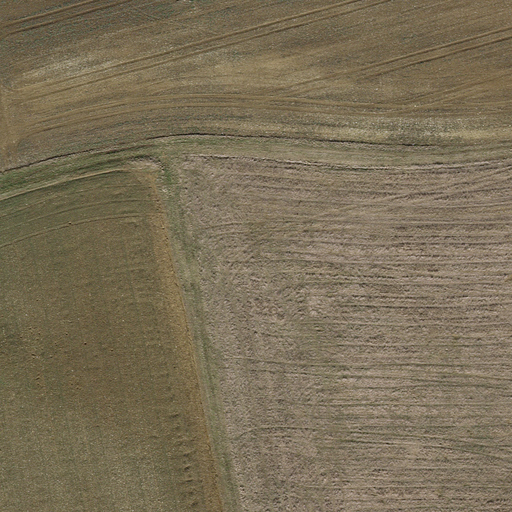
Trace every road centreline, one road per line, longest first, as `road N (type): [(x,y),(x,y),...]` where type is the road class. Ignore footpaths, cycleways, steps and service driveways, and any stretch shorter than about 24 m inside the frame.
road 1 (track): [(511,129),(105,140),(0,169)]
road 2 (track): [(163,137),(235,511)]
